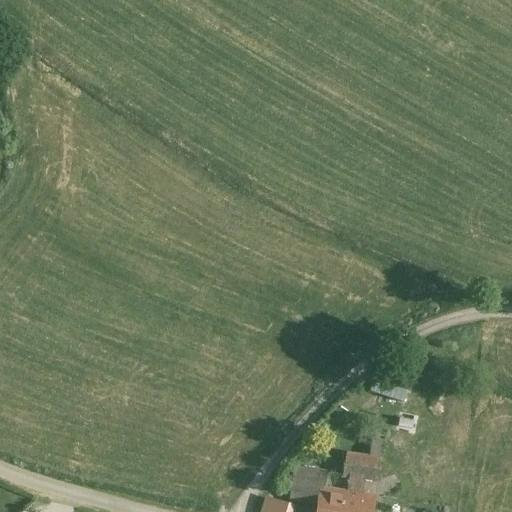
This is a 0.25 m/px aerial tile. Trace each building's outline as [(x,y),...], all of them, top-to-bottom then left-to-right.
[(357,450),(376,453),(378,436),(359,433),(357,450)] [(341,447),(338,469),(363,473),(373,475),(376,453),(357,450),(341,447)] [(287,465),(283,496),(307,499),(311,480),(312,469),(287,465)] [(312,469),(311,480),(362,488),(363,473),(338,469),(337,473),(312,469)] [(307,499),(305,511),(367,511),(371,489),(362,488),(311,480),(307,499)] [(260,511),(279,511),(283,496),(264,492),(260,511)]
